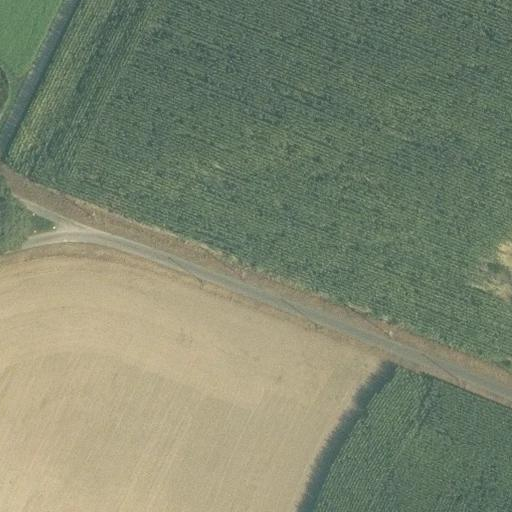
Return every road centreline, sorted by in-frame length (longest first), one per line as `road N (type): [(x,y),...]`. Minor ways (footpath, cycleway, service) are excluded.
road 1 (unclassified): [(511,400),(0,195)]
road 2 (track): [(69,0),(0,146)]
